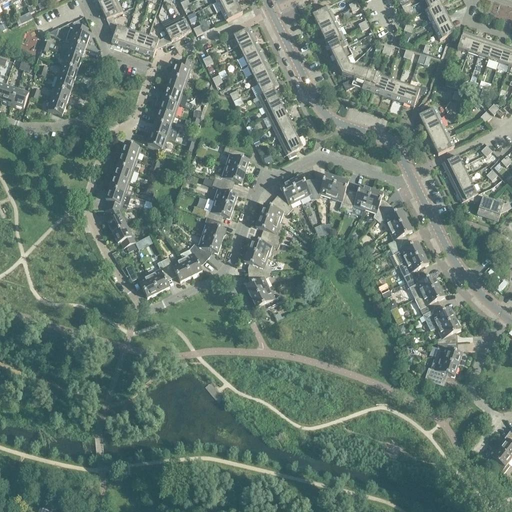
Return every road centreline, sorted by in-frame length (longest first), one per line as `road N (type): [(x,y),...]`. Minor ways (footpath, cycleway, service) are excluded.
road 1 (residential): [(138,307),(87,221),(85,201),(106,138),(137,121),(151,69)]
road 2 (residential): [(222,273),(256,186),(270,176),(322,155),(397,180),(410,175)]
road 3 (tertiary): [(410,175),(386,139),(317,106),(271,12)]
road 4 (residential): [(0,119),(22,128),(76,125),(106,54)]
road 5 (residential): [(508,319),(483,350),(468,393),(501,418),(511,417)]
road 6 (residential): [(151,69),(271,12)]
